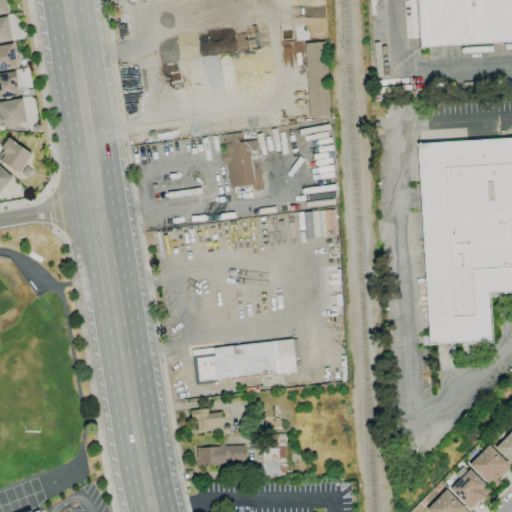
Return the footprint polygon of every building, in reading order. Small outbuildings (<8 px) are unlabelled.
[(511,41),(419,47),(416,0),(511,0),(511,41)] [(0,42),(0,18),(7,17),(11,41),(0,42)] [(309,117),(304,44),(325,42),(330,116),(309,117)] [(0,71),(0,46),(12,44),(16,68),(0,71)] [(0,98),(0,74),(15,72),(19,96),(0,98)] [(0,126),(0,102),(22,98),(26,123),(0,126)] [(253,191),(252,186),(230,189),(227,163),(222,164),(220,152),(225,152),(224,144),(225,144),(223,135),(242,132),(243,142),(256,140),(263,189),(253,191)] [(18,173),(0,161),(0,159),(3,155),(1,153),(3,150),(0,148),(7,137),(15,143),(31,154),(18,173)] [(428,345),(417,144),(511,138),(511,293),(487,295),(490,341),(428,345)] [(0,191),(0,166),(12,178),(0,191)] [(195,386),(191,350),(292,339),(295,372),(216,381),(217,383),(195,386)] [(191,431),(190,421),(191,421),(190,411),(207,409),(208,413),(220,412),(222,424),(221,424),(222,428),(198,431),(191,431)] [(511,465),(495,448),(509,433),(509,432),(510,431),(511,431),(511,430),(511,465)] [(261,478),(261,435),(284,434),(285,478),(261,478)] [(205,468),(205,466),(196,467),(196,465),(195,448),(219,447),(218,442),(224,442),(224,447),(244,445),(245,463),(230,464),(230,456),(225,456),(225,465),(206,466),(206,468),(205,468)] [(492,489),(468,465),(488,445),(509,467),(499,478),(498,476),(495,479),(499,483),(492,489)] [(470,509),(464,504),(449,490),(468,470),(489,491),(483,497),(482,497),(470,509)] [(427,511),(425,510),(445,490),(467,511),(427,511)]
